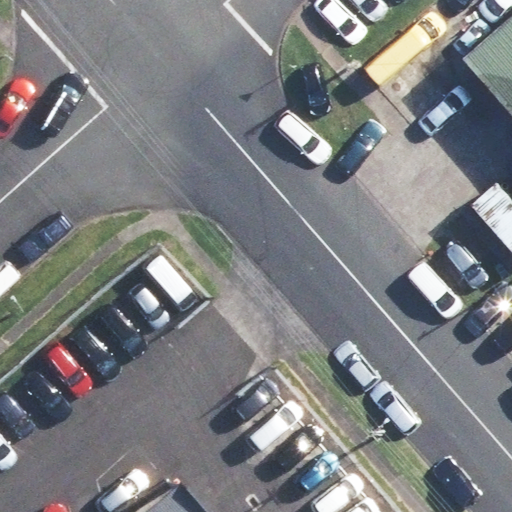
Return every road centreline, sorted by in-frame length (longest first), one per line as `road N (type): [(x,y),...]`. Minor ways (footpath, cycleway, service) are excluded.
road 1 (unclassified): [(511,454),(164,55)]
road 2 (unclassified): [(164,55),(0,202)]
